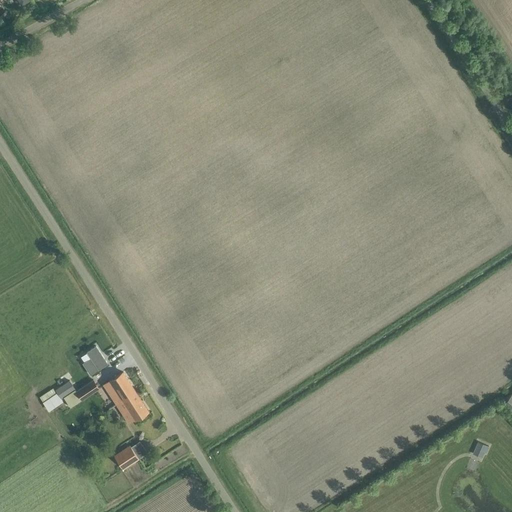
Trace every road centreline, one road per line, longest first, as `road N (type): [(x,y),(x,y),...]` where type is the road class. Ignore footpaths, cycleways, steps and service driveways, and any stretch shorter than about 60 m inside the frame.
road 1 (unclassified): [(234,511),(0,143)]
road 2 (unclassified): [(511,129),(429,0)]
